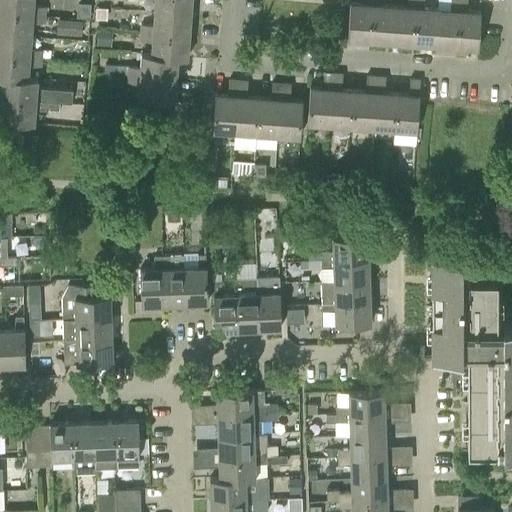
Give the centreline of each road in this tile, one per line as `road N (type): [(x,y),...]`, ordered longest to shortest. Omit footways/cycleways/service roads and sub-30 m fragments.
road 1 (residential): [(231,0),(229,43),(240,61),(491,73),(505,64),(511,41)]
road 2 (residential): [(397,363),(383,354),(209,355),(173,386)]
road 3 (residential): [(173,386),(0,388)]
road 4 (residential): [(423,511),(419,379),(397,363)]
road 5 (residential): [(181,511),(173,386)]
